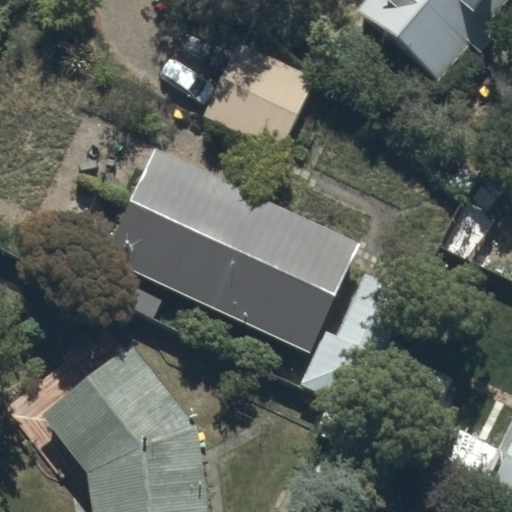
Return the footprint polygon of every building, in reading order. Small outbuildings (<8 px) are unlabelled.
[(363,0),(355,11),(441,80),(470,45),(479,53),(499,28),(490,20),(506,0),(363,0)] [(240,37),(201,111),(277,151),(316,76),(240,37)] [(155,145),(103,253),(307,351),(359,243),(155,145)] [(326,330),(308,367),(365,394),(416,289),(366,265),(333,334),(326,330)] [(130,340),(35,402),(89,469),(94,511),(207,511),(194,420),(130,340)] [(511,437),(485,493),(511,506),(511,437)]
